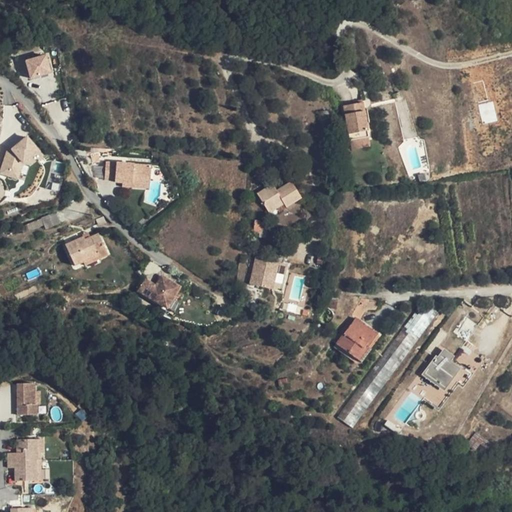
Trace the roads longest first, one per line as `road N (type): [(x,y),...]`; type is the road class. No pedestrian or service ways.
road 1 (residential): [(176,268),(137,239),(0,77)]
road 2 (residential): [(511,290),(385,293)]
